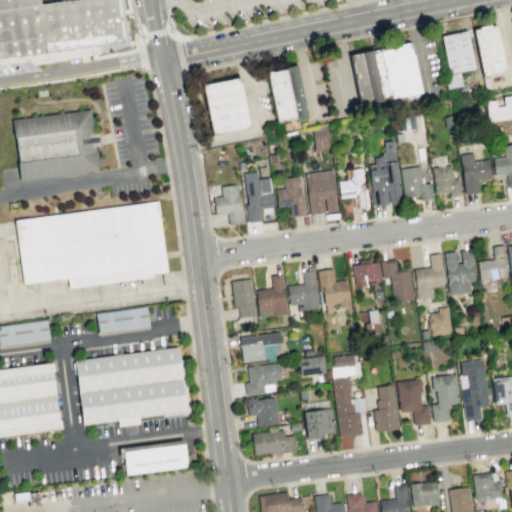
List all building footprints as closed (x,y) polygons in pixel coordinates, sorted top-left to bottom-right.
[(0,0),(39,0),(40,5),(77,0),(115,0),(120,33),(121,43),(0,58),(0,0)] [(471,30),(494,25),(504,72),(480,77),(471,30)] [(440,37),(465,32),(473,70),(448,75),(440,37)] [(410,43),(399,46),(399,49),(380,53),(389,99),(420,93),(410,43)] [(348,56),(378,50),(389,99),(358,106),(348,56)] [(264,72),(295,67),(305,118),(274,124),(264,72)] [(238,79),(200,86),(209,136),(248,128),(238,79)] [(511,118),(511,109),(511,97),(484,99),(486,121),(511,118)] [(96,171),(92,138),(88,110),(9,121),(18,182),(96,171)] [(413,129),(411,114),(396,116),(397,130),(413,129)] [(313,150),(318,150),(318,148),(327,147),(325,133),(327,132),(325,125),(310,128),(311,141),(313,150)] [(394,133),(395,142),(402,141),(401,133),(394,133)] [(371,205),(386,203),(385,190),(386,190),(388,203),(399,201),(391,140),(382,141),(383,151),(380,151),(380,154),(377,155),(377,157),(372,157),(373,163),(365,164),(369,192),(371,205)] [(491,158),(503,156),(502,145),(511,144),(511,187),(506,188),(504,174),(493,175),(491,158)] [(458,154),(463,193),(478,192),(475,179),(489,177),(487,158),(472,160),(471,152),(458,154)] [(430,167),(434,193),(447,191),(448,196),(459,194),(457,178),(451,178),(449,165),(430,167)] [(418,195),(418,200),(431,198),(429,182),(419,183),(418,166),(398,168),(402,197),(418,195)] [(336,181),(345,179),(344,169),(360,167),(363,189),(365,189),(367,206),(352,207),(351,196),(338,198),(336,181)] [(303,172),(330,169),(336,210),(325,211),(323,198),(321,198),(323,211),(308,214),(303,172)] [(241,172),(246,204),(244,204),(246,221),(261,220),(260,208),(272,206),(267,177),(256,178),(254,170),(241,172)] [(274,189),(282,188),(281,178),(296,176),(300,197),(302,197),(304,214),(289,216),(287,204),(276,206),(274,189)] [(212,197),(220,196),(219,186),(234,184),(238,205),(240,204),(242,222),(227,224),(225,213),(214,214),(212,197)] [(12,221),(157,200),(167,273),(67,287),(66,279),(21,285),(12,221)] [(490,246),(501,245),(505,277),(478,280),(475,261),(492,258),(490,246)] [(442,252),(447,294),(468,291),(467,282),(474,281),(470,249),(458,250),(460,263),(455,263),(453,251),(442,252)] [(412,268),(428,266),(427,254),(438,253),(441,285),(430,286),(431,297),(415,299),(412,268)] [(350,265),(358,264),(357,260),(369,258),(369,262),(376,261),(379,281),(353,286),(352,276),(351,276),(350,265)] [(378,261),(380,277),(387,276),(391,300),(412,298),(407,266),(395,268),(393,259),(378,261)] [(315,270),(330,268),(332,281),(345,279),(348,305),(338,307),(337,302),(322,304),(320,285),(317,285),(315,271),(315,270)] [(285,285),(288,305),(301,303),(303,314),(317,312),(311,269),(300,271),(302,283),(285,285)] [(253,290),(270,287),(269,275),(280,273),(285,313),(271,315),(270,307),(256,308),(253,290)] [(228,280),(248,278),(253,315),(237,317),(236,307),(233,308),(228,280)] [(372,291),(373,300),(381,299),(380,290),(372,291)] [(98,336),(148,329),(144,306),(94,314),(98,336)] [(427,312),(436,311),(435,307),(445,306),(449,332),(430,335),(429,328),(428,328),(426,317),(427,317),(427,312)] [(366,310),(367,323),(358,324),(359,333),(378,332),(375,309),(366,310)] [(48,343),(0,349),(0,326),(45,320),(48,343)] [(452,327),(460,326),(460,333),(452,334),(452,327)] [(237,337),(240,362),(263,358),(261,345),(280,342),(278,332),(238,337),(237,337)] [(379,335),(380,345),(387,344),(386,334),(379,335)] [(420,341),(421,351),(436,349),(435,339),(420,341)] [(177,348),(186,414),(82,429),(73,362),(177,348)] [(330,356),(330,362),(328,363),(329,378),(337,436),(360,434),(357,411),(352,411),(351,403),(348,403),(347,390),(347,389),(345,375),(351,374),(352,376),(358,375),(356,361),(354,361),(353,355),(350,355),(350,354),(330,356)] [(295,358),(298,375),(324,372),(322,355),(295,358)] [(457,362),(459,374),(457,374),(463,419),(478,418),(477,406),(486,405),(485,394),(489,393),(488,386),(484,387),(480,359),(457,362)] [(0,368),(52,362),(60,430),(0,438),(0,368)] [(243,382),(244,395),(262,392),(262,385),(274,384),(273,379),(280,378),(277,362),(245,366),(247,382),(243,382)] [(431,390),(434,390),(435,403),(429,404),(432,421),(447,419),(446,406),(448,406),(448,404),(457,402),(453,373),(429,377),(431,390)] [(490,378),(493,403),(502,403),(504,415),(511,413),(511,395),(511,396),(508,375),(490,378)] [(393,381),(418,378),(420,391),(417,392),(419,405),(425,404),(427,422),(412,424),(410,410),(399,411),(397,409),(393,381)] [(370,409),(375,409),(374,400),(377,400),(375,386),(391,384),(396,429),(373,431),(370,409)] [(297,390),(305,389),(306,398),(298,399),(297,390)] [(245,398),(258,397),(259,399),(273,397),(276,423),(255,425),(254,414),(248,415),(245,398)] [(301,411),(329,408),(332,432),(320,433),(321,436),(310,437),(310,439),(305,439),(301,411)] [(249,434),(282,430),(283,436),(291,435),(293,451),(268,454),(267,452),(252,454),(249,434)] [(117,451),(120,474),(185,466),(182,443),(117,451)] [(502,470),(504,488),(507,488),(510,509),(511,508),(511,469),(503,470),(502,470)] [(469,474),(473,499),(499,496),(498,480),(491,481),(490,472),(469,474)] [(407,483),(410,506),(435,503),(433,481),(407,483)] [(391,485),(393,498),(377,500),(378,511),(407,511),(403,483),(391,485)] [(445,489),(448,511),(470,511),(467,485),(445,489)] [(256,495),(258,511),(299,511),(298,497),(287,498),(285,491),(256,495)] [(345,511),(343,495),(359,492),(360,502),(374,500),(374,511),(345,511)] [(311,495),(313,511),(342,511),(341,504),(339,504),(339,502),(328,503),(327,494),(311,495)]
